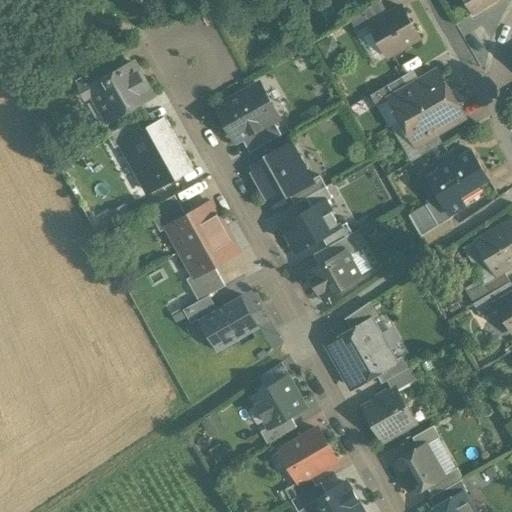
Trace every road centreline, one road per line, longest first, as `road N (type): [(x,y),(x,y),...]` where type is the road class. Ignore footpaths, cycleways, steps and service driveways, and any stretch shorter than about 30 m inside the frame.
road 1 (residential): [(394,511),(295,337),(277,267),(192,110),(186,58)]
road 2 (track): [(51,511),(194,412)]
road 3 (track): [(298,343),(194,412)]
